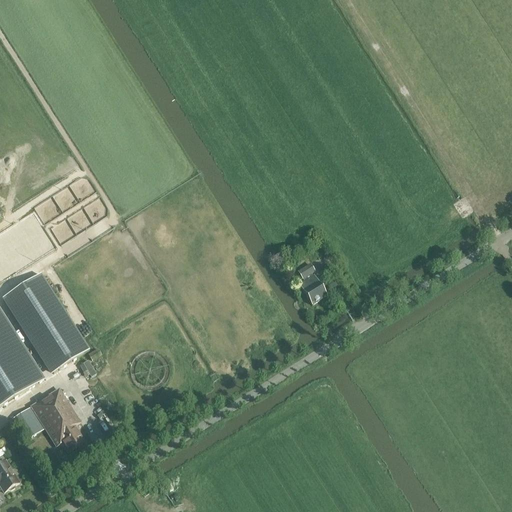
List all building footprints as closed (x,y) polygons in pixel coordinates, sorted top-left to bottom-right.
[(306,248),(311,254),(315,250),(311,244),(306,248)] [(327,298),(314,277),(313,277),(312,275),(315,273),(310,266),(298,273),(304,283),(299,286),(312,306),(327,298)] [(41,276),(5,299),(30,336),(54,375),(90,352),(87,348),(80,336),(41,276)] [(329,291),(336,287),(333,282),(326,286),(329,291)] [(0,409),(45,380),(0,309),(0,409)] [(20,323),(15,326),(46,379),(50,376),(20,323)] [(98,351),(89,357),(92,362),(101,356),(98,351)] [(85,374),(88,373),(91,379),(96,376),(89,362),(81,367),(85,374)] [(16,419),(11,422),(24,443),(29,440),(45,430),(56,448),(62,445),(68,455),(85,444),(75,428),(80,425),(59,390),(31,408),(31,409),(16,419)] [(15,490),(15,487),(20,484),(6,463),(0,466),(0,487),(0,488),(4,494),(8,491),(11,492),(15,490)]
